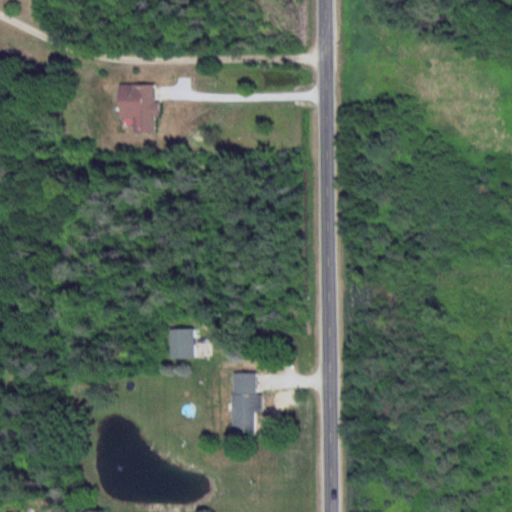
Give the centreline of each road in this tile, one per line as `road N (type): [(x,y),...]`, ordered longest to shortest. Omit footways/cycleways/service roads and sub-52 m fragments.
road 1 (residential): [(321,511),(325,0)]
road 2 (residential): [(326,58),(173,56),(90,36),(55,0)]
